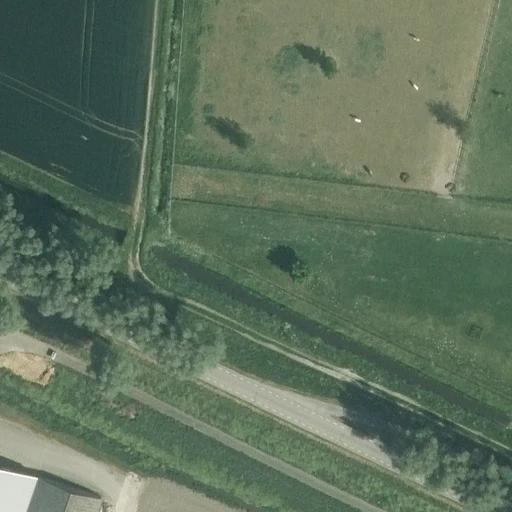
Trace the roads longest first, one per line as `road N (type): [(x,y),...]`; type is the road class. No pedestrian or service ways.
road 1 (track): [(511,457),(210,314),(136,262),(157,0)]
road 2 (tertiary): [(490,511),(0,273)]
road 3 (residential): [(368,511),(0,330)]
